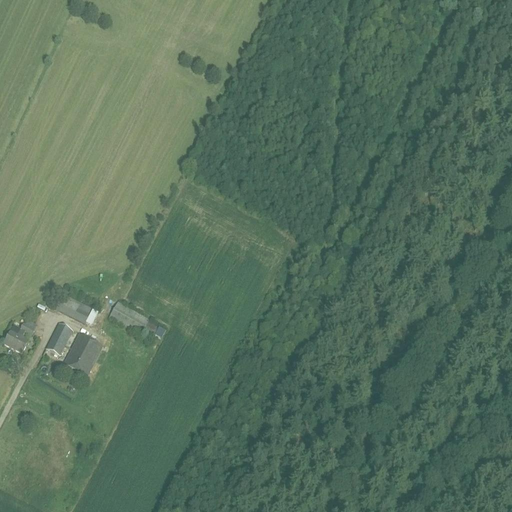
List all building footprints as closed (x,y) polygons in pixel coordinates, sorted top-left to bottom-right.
[(82,313),(85,306),(63,296),(56,311),(85,325),(86,324),(90,326),(94,319),(82,313)] [(141,336),(142,335),(152,340),(154,338),(161,341),(165,333),(148,323),(149,321),(118,304),(110,319),(141,336)] [(13,329),(18,332),(22,324),(17,322),(13,329)] [(34,332),(26,328),(23,326),(20,332),(31,338),(34,332)] [(72,333),(59,326),(47,351),(60,358),(72,333)] [(10,333),(4,346),(23,355),(29,342),(10,333)] [(102,348),(79,337),(64,367),(87,379),(102,348)]
